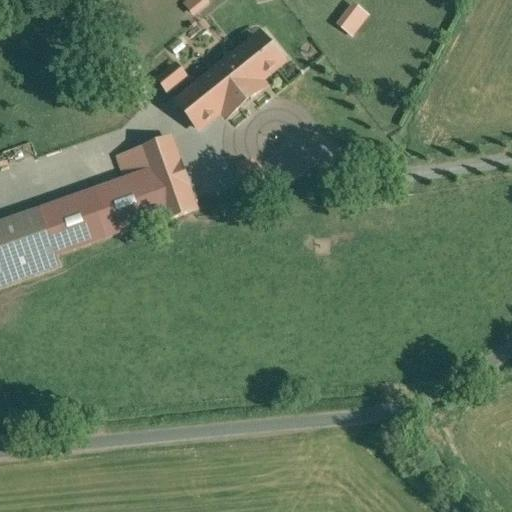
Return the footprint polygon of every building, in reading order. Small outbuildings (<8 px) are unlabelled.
[(204,0),(191,0),(186,5),(193,14),(207,3),(204,0)] [(338,27),(355,39),(372,15),(356,3),(338,27)] [(260,34),(174,99),(197,129),(221,111),(227,119),(269,87),(262,79),(282,64),(260,34)] [(175,63),(157,78),(168,92),(186,77),(175,63)] [(127,180),(39,212),(56,257),(58,256),(198,206),(174,139),(120,159),(127,180)] [(56,257),(39,212),(0,226),(0,290),(62,268),(58,256),(56,257)]
